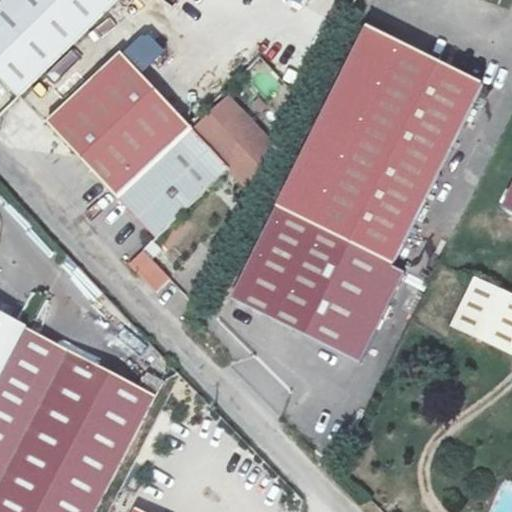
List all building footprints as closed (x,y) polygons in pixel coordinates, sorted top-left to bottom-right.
[(2,0),(0,2),(0,80),(15,95),(110,0),(2,0)] [(483,83),(370,24),(278,204),(392,262),(483,83)] [(122,55),(140,73),(163,50),(146,33),(122,55)] [(156,236),(230,170),(248,190),(274,144),(226,97),(194,129),(140,73),(122,55),(120,52),(47,118),(156,236)] [(286,64),(273,75),(265,66),(251,79),(270,101),(298,77),(286,64)] [(511,190),(503,209),(511,213),(511,190)] [(392,262),(278,204),(231,297),(360,361),(403,272),(392,262)] [(127,267),(154,295),(170,279),(144,251),(127,267)] [(511,351),(511,296),(476,279),(453,325),(511,353),(511,351)] [(0,312),(0,377),(27,327),(0,312)] [(0,482),(70,352),(27,327),(0,377),(0,482)] [(0,511),(95,511),(157,398),(70,352),(0,482),(0,511)]
